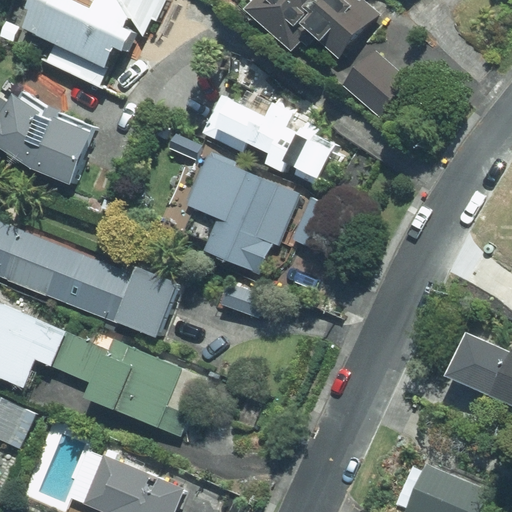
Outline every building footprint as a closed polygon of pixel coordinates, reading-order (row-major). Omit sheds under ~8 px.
[(144,26),(88,0),(36,0),(25,25),(124,71),(144,26)] [(336,65),(387,11),(374,0),(259,0),(253,7),(298,49),(307,39),(336,65)] [(350,86),(384,117),(416,79),(381,49),(350,86)] [(232,84),(209,131),(320,187),(343,141),(232,84)] [(101,130),(20,88),(0,114),(0,138),(77,185),(101,130)] [(206,145),(180,133),(171,152),(197,164),(206,145)] [(304,192),(214,152),(193,199),(226,214),(209,251),(267,276),(304,192)] [(352,212),(318,196),(298,238),(332,254),(352,212)] [(0,211),(0,270),(162,338),(186,283),(0,211)] [(273,296),(234,279),(225,300),(264,317),(273,296)] [(38,370),(186,436),(212,377),(0,292),(0,373),(29,385),(38,370)] [(511,400),(511,344),(478,329),(457,375),(511,400)] [(183,511),(194,486),(113,452),(92,502),(114,511),(113,511),(183,511)] [(415,511),(481,511),(492,488),(435,462),(413,511),(415,511)]
